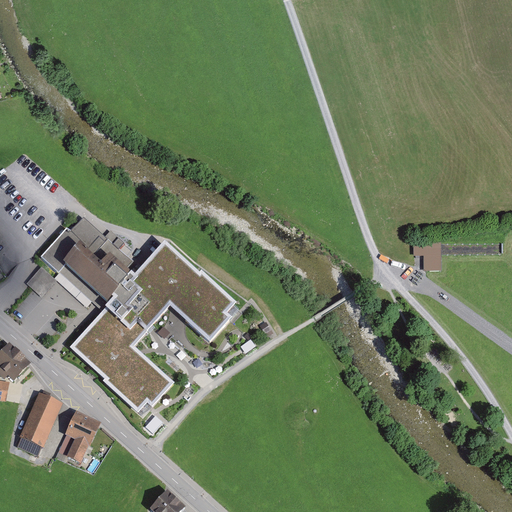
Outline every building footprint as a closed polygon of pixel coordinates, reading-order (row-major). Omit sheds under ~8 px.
[(124,258),(130,251),(117,240),(111,246),(106,241),(104,243),(79,222),(71,230),(69,233),(66,231),(65,230),(39,259),(57,274),(63,267),(103,302),(63,346),(138,412),(147,402),(152,407),(172,385),(130,348),(163,312),(203,347),(227,321),(220,315),(229,306),(160,245),(129,280),(122,274),(131,263),(124,258)] [(424,256),(424,271),(437,271),(437,244),(413,244),(414,256),(424,256)] [(43,265),(29,281),(42,293),(57,277),(43,265)] [(266,323),(261,327),(268,337),(273,334),(266,323)] [(251,340),(241,347),(246,354),(256,347),(251,340)] [(0,370),(0,376),(3,379),(6,375),(12,381),(27,365),(8,347),(0,355),(0,369),(0,370)] [(40,397),(34,410),(17,448),(36,456),(58,405),(40,397)] [(87,445),(96,427),(97,425),(84,419),(76,415),(65,436),(75,440),(67,458),(78,463),(87,445)] [(153,435),(163,425),(155,418),(145,428),(153,435)] [(180,511),(183,509),(165,493),(149,511),(180,511)]
